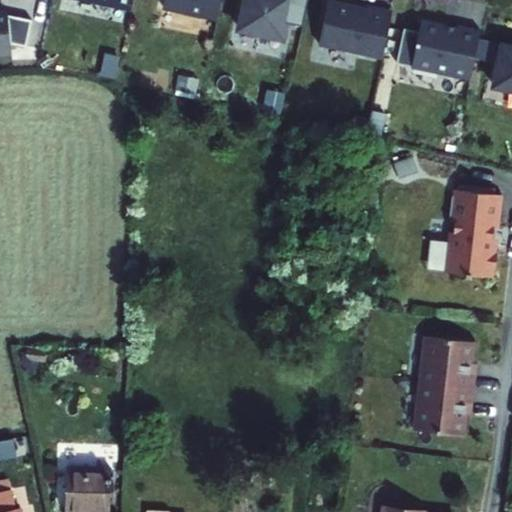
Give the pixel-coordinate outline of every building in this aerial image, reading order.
[(129,0),(80,0),(127,9),(129,0)] [(219,0),(163,0),(162,9),(216,20),(219,0)] [(302,26),(306,0),(240,0),(235,30),(280,39),(283,22),(302,26)] [(389,15),(326,2),(317,46),(380,59),(389,15)] [(0,16),(0,57),(11,56),(10,46),(25,49),(31,23),(7,18),(7,16),(0,16)] [(457,28),(420,20),(418,32),(403,29),(396,63),(469,78),(479,30),(457,25),(457,28)] [(493,85),(511,89),(511,46),(501,44),(493,85)] [(507,193),(463,184),(462,194),(458,194),(455,218),(459,219),(453,270),(496,275),(501,252),(497,246),(500,223),(504,223),(507,193)] [(476,339),(431,334),(426,381),(421,427),(466,432),(469,401),(476,402),(479,370),(473,369),(476,339)] [(0,436),(0,457),(19,454),(15,434),(0,436)] [(109,511),(111,511),(113,459),(60,457),(58,501),(91,502),(91,511),(109,511)] [(12,496),(9,479),(0,480),(0,511),(21,511),(19,496),(12,496)]
